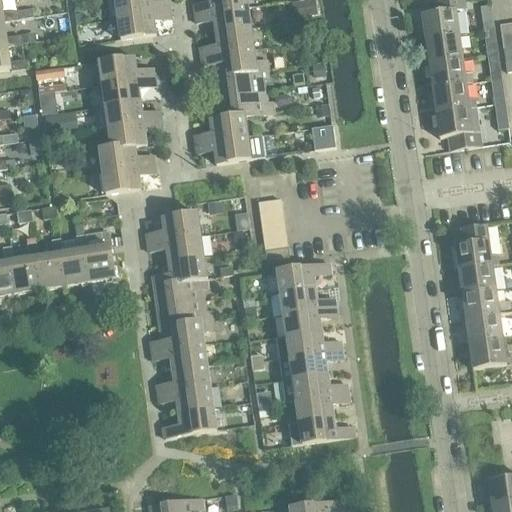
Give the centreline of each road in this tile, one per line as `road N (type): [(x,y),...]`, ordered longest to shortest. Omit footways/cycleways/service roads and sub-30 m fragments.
road 1 (residential): [(440,406),(409,197)]
road 2 (residential): [(409,197),(378,0)]
